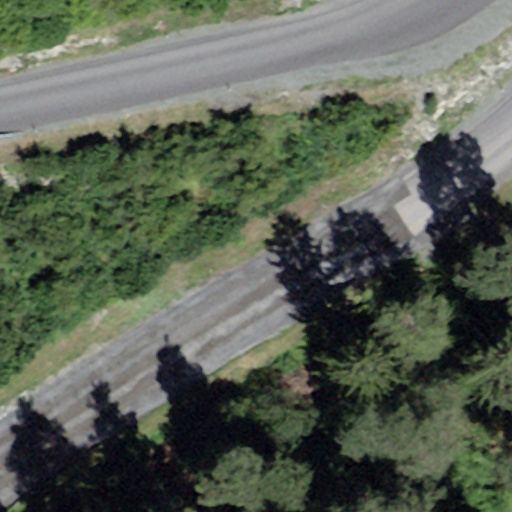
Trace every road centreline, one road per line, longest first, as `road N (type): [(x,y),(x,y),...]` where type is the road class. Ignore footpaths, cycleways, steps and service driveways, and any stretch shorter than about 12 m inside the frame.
road 1 (unclassified): [(0,470),(377,236),(511,135)]
road 2 (unclassified): [(400,0),(319,39),(0,102)]
